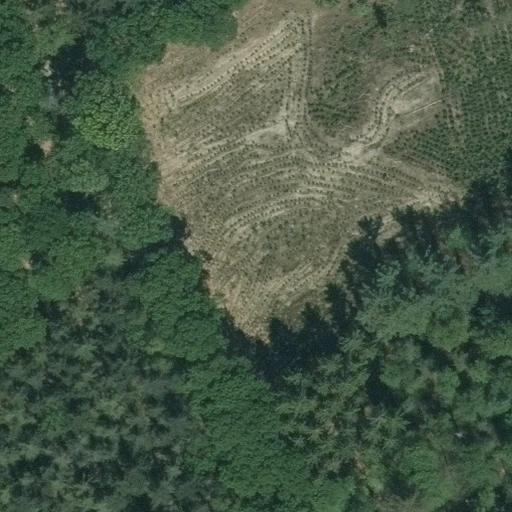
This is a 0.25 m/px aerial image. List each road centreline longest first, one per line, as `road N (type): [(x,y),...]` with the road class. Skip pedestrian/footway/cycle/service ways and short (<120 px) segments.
road 1 (track): [(248,511),(0,14)]
road 2 (track): [(177,0),(0,101)]
